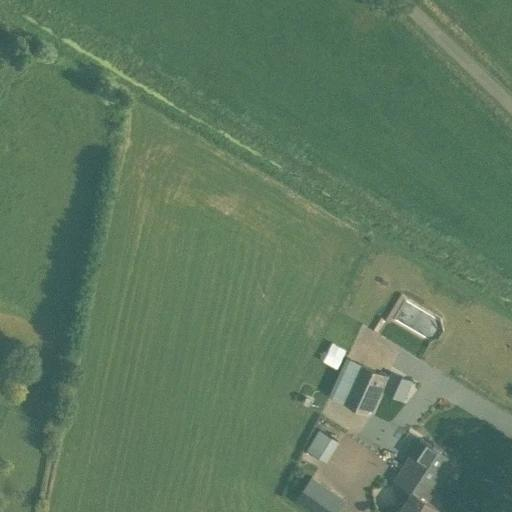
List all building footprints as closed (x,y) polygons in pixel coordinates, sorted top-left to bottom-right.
[(371,415),(389,376),(346,356),(328,396),(371,415)] [(318,428),(305,449),(326,462),(339,441),(318,428)] [(421,439),(400,470),(414,478),(417,474),(436,486),(453,460),(421,439)] [(414,478),(400,470),(394,479),(412,491),(398,511),(432,511),(436,506),(427,500),(436,486),(417,474),(414,478)] [(312,511),(335,511),(345,499),(311,476),(295,499),(312,511)]
